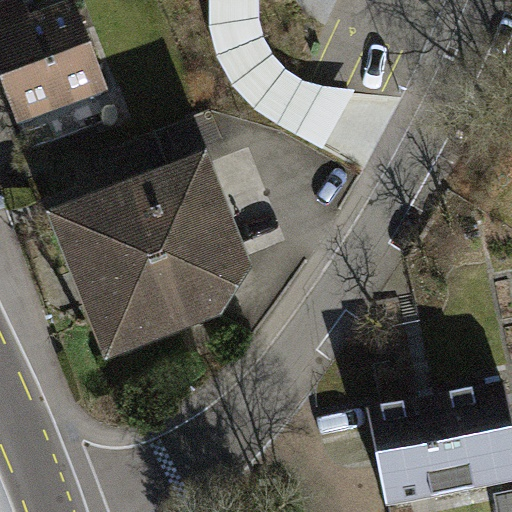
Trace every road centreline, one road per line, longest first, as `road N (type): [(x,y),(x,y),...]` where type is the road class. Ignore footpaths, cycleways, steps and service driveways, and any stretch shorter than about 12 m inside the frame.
road 1 (residential): [(491,0),(407,178),(262,397),(154,490),(98,511)]
road 2 (tertiary): [(0,380),(50,511)]
